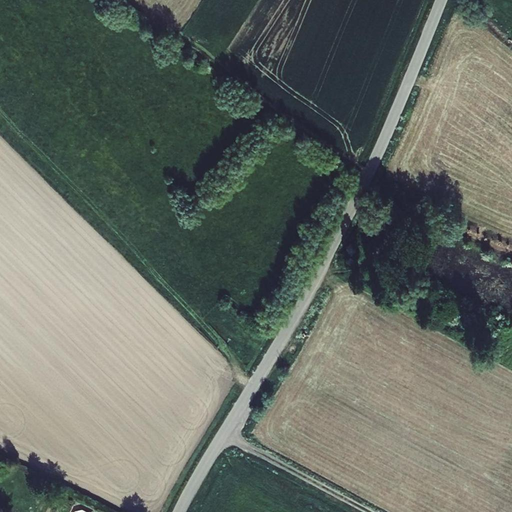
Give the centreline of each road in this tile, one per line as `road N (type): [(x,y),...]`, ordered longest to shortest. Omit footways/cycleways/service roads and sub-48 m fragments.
road 1 (residential): [(178,511),(352,205),(440,0)]
road 2 (track): [(222,434),(368,511)]
